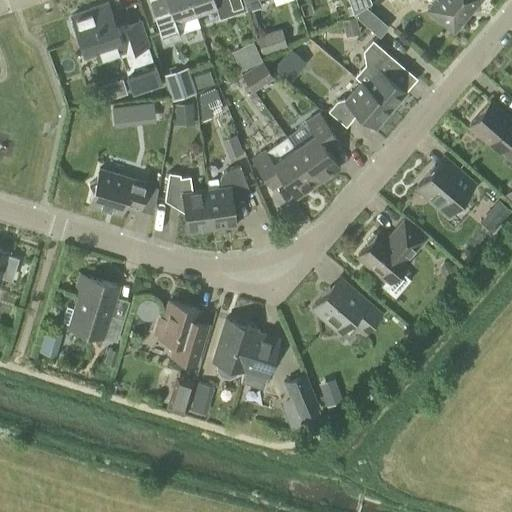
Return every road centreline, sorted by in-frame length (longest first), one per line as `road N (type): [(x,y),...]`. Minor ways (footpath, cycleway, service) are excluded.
road 1 (residential): [(511,17),(327,226)]
road 2 (residential): [(196,267),(0,212)]
road 3 (residential): [(196,267),(244,290),(275,289),(301,270),(327,226)]
road 4 (residential): [(327,226),(255,263),(196,267)]
